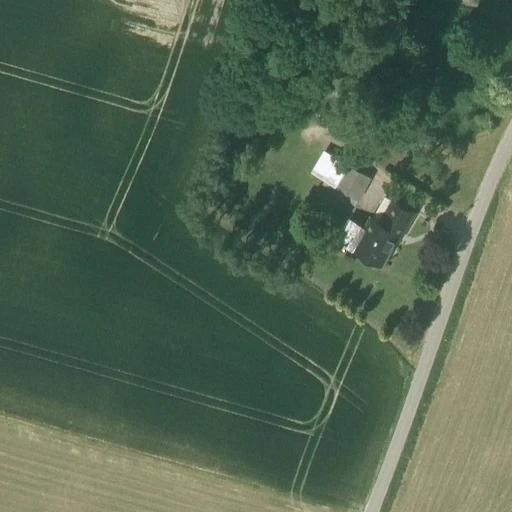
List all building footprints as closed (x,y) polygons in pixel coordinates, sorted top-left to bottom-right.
[(297,83),(320,98),(325,90),(299,72),(293,81),(297,83)] [(290,93),(315,110),(322,99),(320,98),(297,83),(290,93)] [(317,175),(336,186),(348,164),(327,155),(317,175)] [(371,177),(348,164),(336,186),(358,199),(371,177)] [(333,192),(355,205),(358,199),(336,186),(333,192)] [(385,194),(373,216),(381,221),(393,199),(385,194)] [(373,216),(366,228),(355,247),(381,262),(399,232),(402,234),(415,211),(393,199),(381,221),(373,216)] [(341,239),(355,247),(366,228),(352,220),(341,239)]
